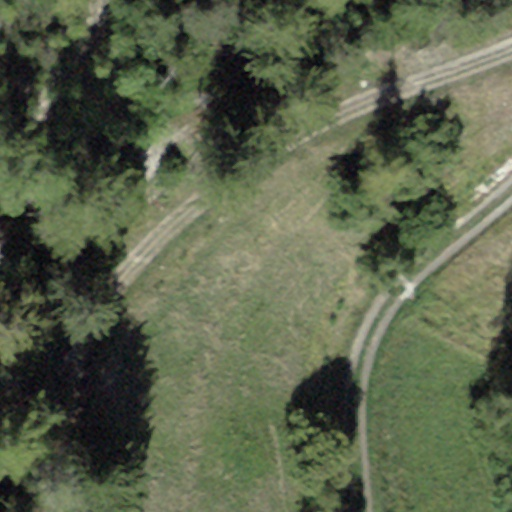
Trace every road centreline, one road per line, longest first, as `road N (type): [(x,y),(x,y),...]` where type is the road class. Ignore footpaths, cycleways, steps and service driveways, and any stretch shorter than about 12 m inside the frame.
road 1 (track): [(511,48),(357,105),(203,201),(120,281),(90,335),(74,414)]
road 2 (track): [(355,511),(342,388),(353,328),(392,270),(511,195)]
